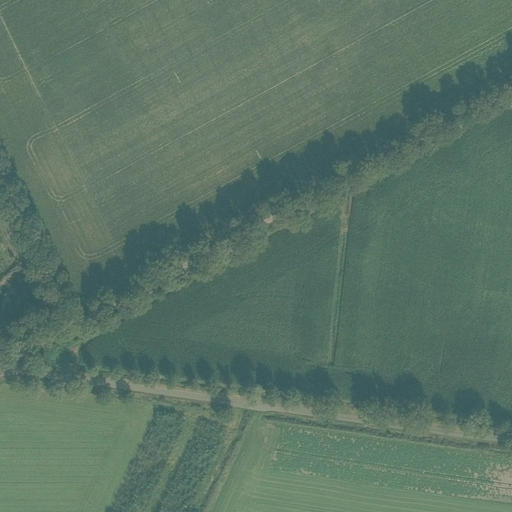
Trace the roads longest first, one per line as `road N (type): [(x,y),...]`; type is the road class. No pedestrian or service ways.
road 1 (track): [(0,370),(511,84)]
road 2 (unclassified): [(511,440),(0,373)]
